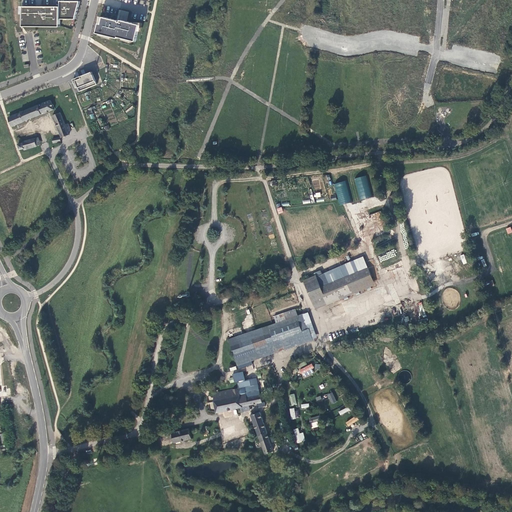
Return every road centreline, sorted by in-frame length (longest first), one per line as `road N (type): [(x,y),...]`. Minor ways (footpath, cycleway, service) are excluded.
road 1 (unclassified): [(25,299),(71,263),(75,205),(121,166),(260,167),(451,146),(479,134),(511,73)]
road 2 (track): [(134,434),(166,324),(295,275),(260,167)]
road 3 (track): [(215,225),(215,181),(452,157),(507,135)]
road 4 (residential): [(95,0),(78,60),(0,96)]
road 5 (residential): [(436,54),(382,39),(342,45),(305,35)]
